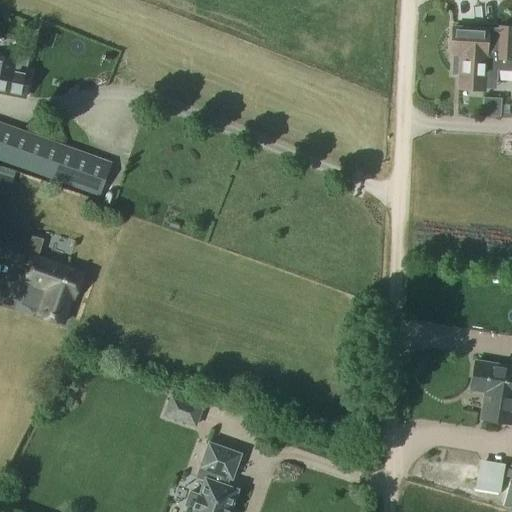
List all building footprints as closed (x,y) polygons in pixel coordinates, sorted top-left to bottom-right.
[(511,27),(498,27),(498,30),(452,28),(451,54),(452,54),(452,53),(489,55),(489,50),(511,50),(511,27)] [(511,70),(511,50),(489,50),(489,55),(452,53),(452,54),(451,54),(451,55),(453,55),(452,75),(458,75),(457,89),(486,91),(487,79),(497,80),(497,70),(511,70)] [(0,91),(8,93),(15,58),(0,55),(0,91)] [(484,97),(483,114),(502,115),(502,105),(502,97),(484,97)] [(509,113),(509,105),(502,105),(502,115),(502,116),(510,117),(510,113),(509,113)] [(0,158),(98,195),(110,164),(20,131),(0,123),(0,158)] [(65,126),(60,139),(74,145),(78,131),(65,126)] [(0,193),(17,200),(24,180),(0,171),(0,193)] [(0,223),(0,253),(35,267),(30,282),(49,288),(39,315),(63,323),(73,297),(75,298),(84,274),(38,257),(45,240),(0,223)] [(511,371),(475,365),(470,393),(485,395),(481,422),(511,427),(511,420),(511,371)] [(198,425),(204,409),(173,398),(167,414),(198,425)] [(187,507),(185,511),(229,511),(237,490),(225,486),(228,479),(231,480),(240,455),(208,443),(199,469),(210,472),(208,480),(205,479),(199,496),(189,492),(185,506),(187,507)] [(511,486),(509,485),(503,507),(511,509),(511,486)]
